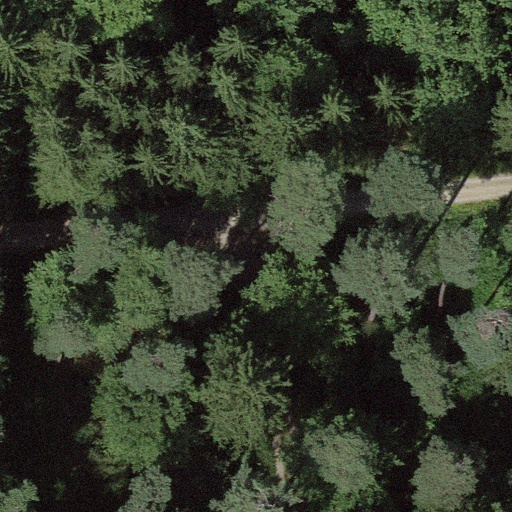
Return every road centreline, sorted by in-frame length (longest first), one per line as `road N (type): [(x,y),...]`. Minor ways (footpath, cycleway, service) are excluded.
road 1 (track): [(511,173),(0,229)]
road 2 (track): [(248,200),(280,511)]
